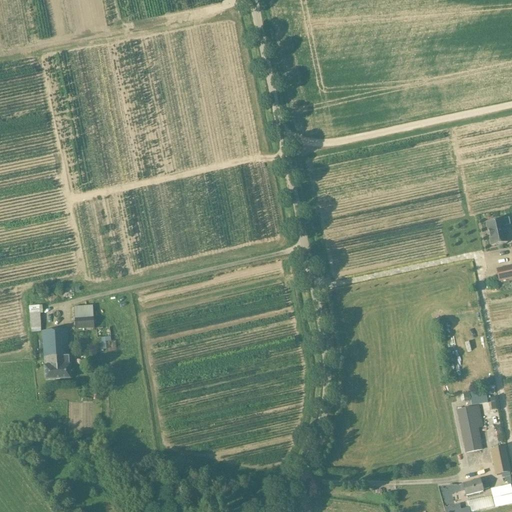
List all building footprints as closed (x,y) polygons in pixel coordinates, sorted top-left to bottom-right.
[(502,220),(487,223),(492,247),(507,243),(504,226),(510,225),(509,218),(502,220)] [(499,283),(511,279),(511,269),(511,267),(496,270),(499,283)] [(43,314),(42,306),(39,306),(29,307),(29,314),(39,314),(43,314)] [(75,330),(94,329),(92,306),(73,307),(75,330)] [(41,331),(45,367),(45,380),(71,379),(70,365),(68,329),(41,331)] [(107,341),(112,340),(112,336),(100,337),(101,350),(107,349),(107,341)] [(486,399),(485,391),(463,395),(464,403),(486,399)] [(456,411),(465,454),(482,450),(478,430),(484,429),(480,407),(474,408),(473,407),(456,411)] [(505,447),(490,450),(494,476),(510,473),(505,447)] [(511,485),(510,477),(511,476),(510,473),(501,475),(502,478),(504,478),(505,482),(507,482),(508,486),(511,486),(511,485)] [(466,496),(482,492),(482,490),(488,488),(486,481),(480,482),(479,480),(463,485),(466,496)] [(511,499),(509,488),(492,492),(495,507),(511,502),(511,499)]
